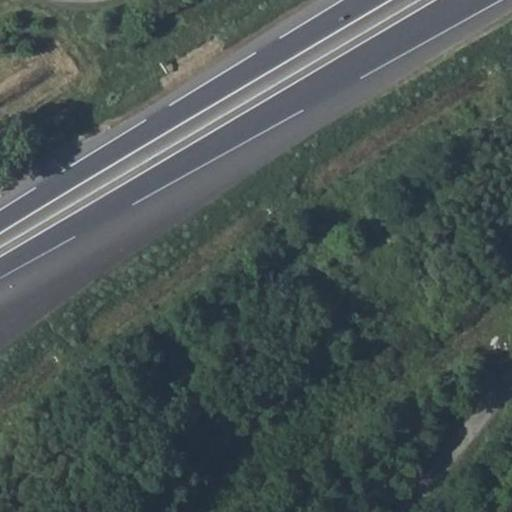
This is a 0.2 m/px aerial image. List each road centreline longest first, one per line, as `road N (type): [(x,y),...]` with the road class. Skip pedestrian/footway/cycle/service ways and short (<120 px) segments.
road 1 (trunk): [(0,264),(463,0)]
road 2 (trunk): [(363,0),(0,223)]
road 3 (unclassified): [(511,382),(406,511)]
